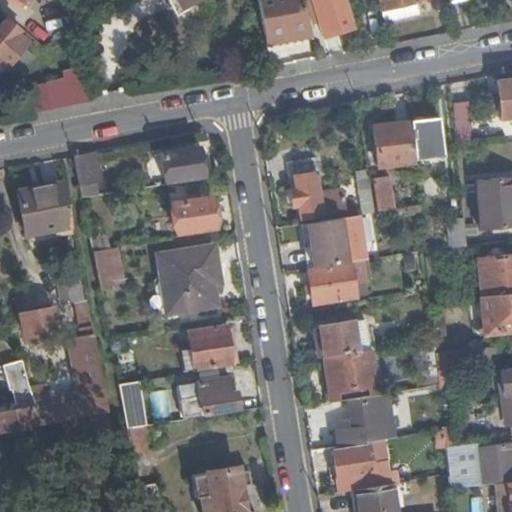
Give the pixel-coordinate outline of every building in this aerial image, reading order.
[(29,0),(3,0),(2,2),(9,7),(11,4),(22,11),(29,0)] [(171,0),(178,11),(198,0),(171,0)] [(295,0),(257,0),(253,1),(262,54),(307,44),(295,0)] [(348,32),(337,0),(324,0),(308,5),(318,41),(348,32)] [(411,0),(372,0),(376,16),(390,13),(391,19),(397,18),(395,12),(412,8),(413,8),(411,0)] [(391,19),(390,13),(376,16),(377,25),(414,18),(412,8),(395,12),(397,18),(391,19)] [(24,43),(0,24),(0,69),(2,71),(24,43)] [(80,77),(41,88),(47,113),(87,106),(87,105),(80,77)] [(511,125),(511,86),(487,89),(492,128),(511,125)] [(41,88),(25,93),(31,117),(47,113),(41,88)] [(463,107),(449,109),(451,138),(466,136),(463,107)] [(434,122),(405,125),(409,162),(437,158),(434,122)] [(369,130),(372,171),(410,167),(409,162),(405,125),(369,130)] [(357,135),(346,137),(360,217),(371,216),(361,161),(357,135)] [(185,153),(157,157),(160,185),(197,180),(195,161),(185,153)] [(71,160),(69,161),(78,202),(98,199),(95,186),(100,184),(94,156),(71,160)] [(295,221),(340,215),(337,192),(315,194),(310,158),(287,161),(292,192),(287,193),(289,211),(294,210),(295,221)] [(385,182),(368,184),(373,215),(390,213),(385,182)] [(511,182),(471,186),(475,236),(511,233),(511,182)] [(13,199),(22,241),(70,230),(62,189),(13,199)] [(212,231),(206,202),(169,209),(174,237),(212,231)] [(353,218),(300,226),(307,271),(358,264),(353,218)] [(458,223),(443,224),(445,252),(448,252),(460,252),(461,251),(458,223)] [(157,281),(160,280),(162,290),(208,283),(206,273),(213,271),(208,249),(153,259),(157,281)] [(114,252),(89,256),(97,296),(122,291),(114,252)] [(450,269),(463,267),(460,252),(448,252),(450,269)] [(511,262),(474,266),(479,301),(511,298),(511,262)] [(350,286),(361,285),(358,264),(307,271),(304,272),(309,305),(351,299),(350,286)] [(213,271),(206,273),(208,283),(215,282),(213,271)] [(79,277),(56,282),(57,290),(81,285),(79,277)] [(167,317),(213,309),(209,288),(208,283),(162,290),(167,317)] [(57,290),(61,305),(84,300),(81,285),(57,290)] [(363,297),(361,285),(350,286),(351,299),(363,297)] [(484,339),(511,336),(511,298),(479,301),(484,339)] [(63,400),(64,405),(35,410),(39,428),(106,416),(85,306),(74,309),(81,342),(63,345),(73,398),(63,400)] [(49,315),(17,321),(21,343),(53,337),(49,315)] [(442,320),(427,322),(429,344),(431,357),(446,355),(442,320)] [(359,325),(308,333),(312,361),(319,360),(364,353),(359,325)] [(188,356),(177,358),(181,376),(228,368),(222,331),(185,337),(188,356)] [(429,344),(410,347),(416,394),(435,391),(432,369),(431,357),(429,344)] [(446,355),(431,357),(432,369),(483,364),(481,352),(446,355)] [(324,394),(370,386),(366,353),(364,353),(319,360),(324,394)] [(501,400),(504,431),(511,429),(511,360),(509,360),(510,375),(495,376),(497,400),(501,400)] [(0,410),(0,434),(39,428),(35,410),(33,399),(28,392),(25,386),(18,368),(16,365),(0,369),(12,414),(7,414),(4,410),(0,410)] [(224,381),(176,389),(181,421),(234,412),(232,395),(227,396),(224,381)] [(118,389),(116,390),(124,432),(127,432),(137,430),(143,430),(134,387),(118,389)] [(44,388),(28,392),(33,399),(45,396),(44,388)] [(347,434),(331,436),(332,449),(363,444),(376,443),(389,441),(382,398),(343,403),(347,434)] [(127,432),(124,432),(129,456),(142,453),(137,430),(127,432)] [(364,448),(328,453),(335,494),(345,493),(352,492),(388,487),(386,475),(380,475),(376,443),(363,444),(364,448)] [(454,451),(443,451),(445,479),(448,493),(463,491),(463,489),(511,483),(511,480),(509,450),(474,453),(475,468),(457,470),(454,451)] [(0,501),(15,499),(8,478),(4,464),(0,465),(0,501)] [(237,478),(235,474),(206,479),(210,498),(198,500),(200,511),(258,511),(254,489),(249,490),(246,477),(237,478)] [(206,479),(194,480),(198,500),(210,498),(206,479)] [(391,511),(388,487),(352,492),(354,511),(391,511)] [(157,511),(152,490),(136,493),(139,511),(157,511)] [(354,511),(352,492),(345,493),(347,511),(354,511)] [(511,511),(511,500),(493,501),(494,511),(511,511)]
